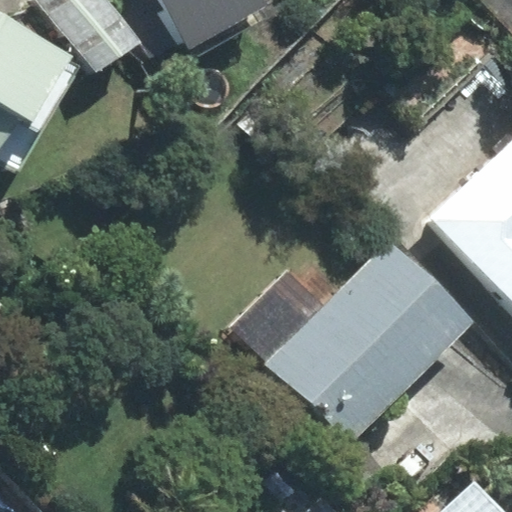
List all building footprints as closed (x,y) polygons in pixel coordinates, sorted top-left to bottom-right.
[(106,0),(42,0),(41,1),(96,73),(138,41),(106,0)] [(263,0),(163,0),(190,46),(265,3),(263,0)] [(80,66),(0,19),(0,160),(19,171),(80,66)] [(382,105),(409,135),(485,66),(458,36),(382,105)] [(511,147),(439,219),(511,293),(511,147)] [(352,442),(468,323),(387,245),(272,365),(352,442)] [(505,511),(473,479),(439,511),(505,511)] [(334,511),(320,498),(306,511),(334,511)]
